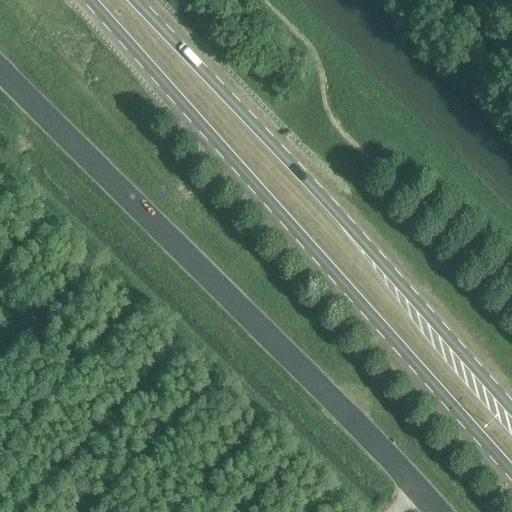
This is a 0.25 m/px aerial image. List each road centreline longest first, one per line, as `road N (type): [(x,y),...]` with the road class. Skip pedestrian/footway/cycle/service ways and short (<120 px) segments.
road 1 (primary): [(87,0),(511,474)]
road 2 (unclassified): [(436,511),(0,69)]
road 3 (primary): [(511,418),(134,0)]
